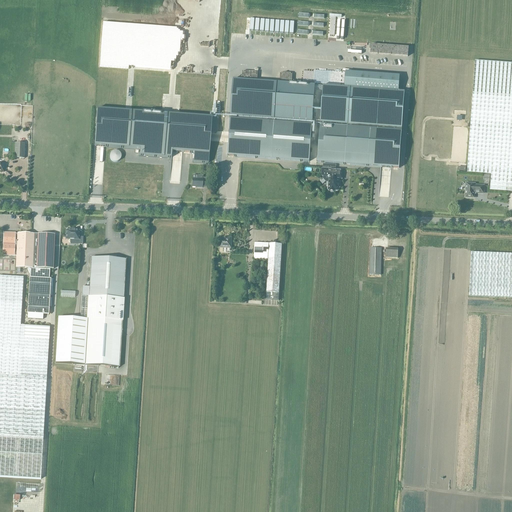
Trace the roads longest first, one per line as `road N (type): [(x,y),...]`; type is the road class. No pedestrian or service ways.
road 1 (tertiary): [(0,203),(511,224)]
road 2 (unknown): [(225,213),(232,70),(384,67),(400,72),(407,88),(402,175),(381,219)]
